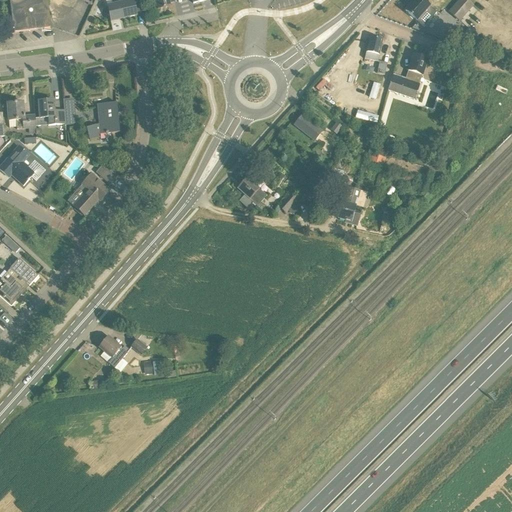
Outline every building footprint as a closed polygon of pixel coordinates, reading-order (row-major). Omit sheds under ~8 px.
[(10,0),(14,33),(50,29),(46,0),(10,0)] [(124,19),(119,0),(105,0),(110,22),(124,19)] [(134,0),(129,1),(128,0),(119,0),(124,19),(137,15),(137,13),(144,11),(141,0),(134,0)] [(154,0),(158,11),(170,8),(170,4),(168,0),(154,0)] [(437,13),(426,3),(422,0),(414,0),(413,2),(412,1),(409,4),(410,5),(405,11),(424,27),(437,13)] [(458,0),(448,12),(459,22),(473,6),(472,5),(475,3),(471,0),(458,0)] [(365,59),(378,62),(379,55),(382,41),(370,38),(367,53),(366,53),(365,59)] [(423,76),(425,69),(428,60),(413,55),(406,79),(393,75),(388,91),(414,100),(422,76),(423,76)] [(387,64),(380,62),(377,74),(385,76),(387,64)] [(502,78),(497,89),(506,93),(511,82),(502,78)] [(39,102),(39,119),(38,119),(39,126),(48,126),(65,125),(66,125),(65,113),(65,111),(54,112),(54,111),(54,101),(39,102)] [(24,116),(24,113),(23,103),(8,104),(9,122),(16,121),(17,130),(23,129),(23,130),(29,130),(35,129),(36,129),(36,127),(35,118),(35,115),(24,116)] [(99,135),(107,134),(120,133),(117,103),(97,105),(99,125),(87,128),(90,140),(99,138),(99,135)] [(66,125),(65,125),(65,126),(68,126),(76,125),(75,113),(65,113),(66,125)] [(294,126),(314,142),(322,132),(301,116),(294,126)] [(336,135),(342,127),(337,123),(331,131),(336,135)] [(29,180),(35,173),(30,168),(35,162),(29,156),(30,156),(19,147),(0,167),(0,170),(9,178),(11,176),(24,187),(29,180)] [(309,155),(314,162),(320,158),(319,157),(323,154),(318,148),(315,151),(314,151),(309,155)] [(376,155),(373,163),(383,166),(386,158),(376,155)] [(118,177),(106,169),(100,176),(110,186),(118,177)] [(110,191),(103,184),(91,174),(81,185),(88,191),(74,207),(84,216),(99,200),(101,202),(110,191)] [(257,180),(253,184),(247,179),(238,189),(245,196),(240,202),(247,208),(252,202),(261,210),(265,206),(261,203),(267,196),(259,189),(263,185),(257,180)] [(357,226),(361,213),(354,211),(355,208),(358,209),(363,192),(346,187),(342,202),(338,219),(352,223),(351,224),(357,226)] [(298,200),(300,198),(292,191),(279,207),(286,213),(298,199),(298,200)] [(7,247),(12,242),(6,237),(1,241),(7,247)] [(29,287),(38,276),(19,259),(11,269),(4,277),(8,282),(0,290),(0,291),(4,295),(3,297),(4,298),(6,296),(11,301),(26,284),(29,287)] [(122,349),(121,348),(108,337),(99,348),(112,358),(108,363),(115,369),(127,353),(122,349)] [(153,371),(153,367),(152,362),(143,363),(145,376),(154,375),(153,371)]
